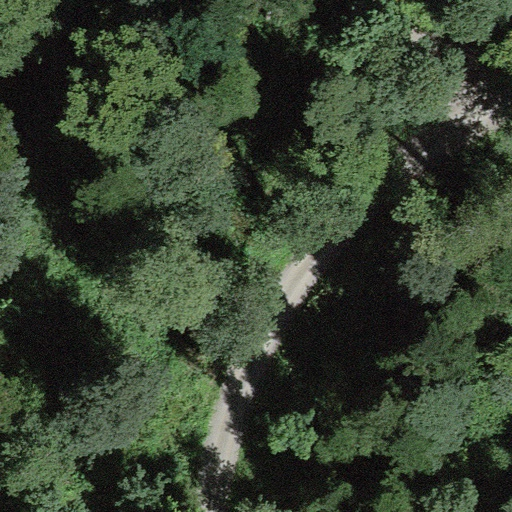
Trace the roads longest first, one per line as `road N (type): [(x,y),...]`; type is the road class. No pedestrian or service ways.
road 1 (track): [(507,104),(257,317),(208,511)]
road 2 (track): [(381,0),(507,104)]
